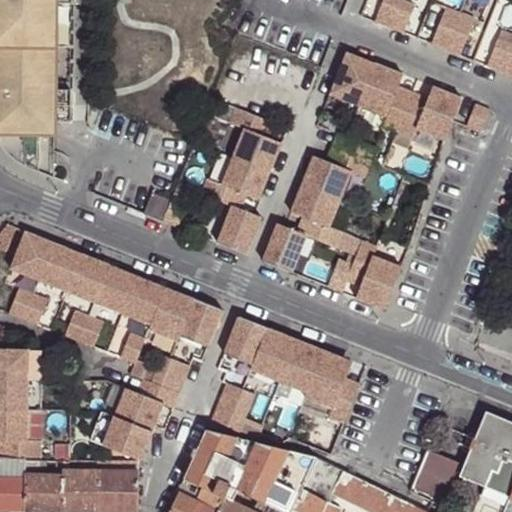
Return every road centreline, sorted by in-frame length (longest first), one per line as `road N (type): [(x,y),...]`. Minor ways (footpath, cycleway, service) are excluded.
road 1 (residential): [(0,189),(421,357)]
road 2 (residential): [(421,357),(511,115)]
road 3 (residential): [(511,99),(349,31)]
